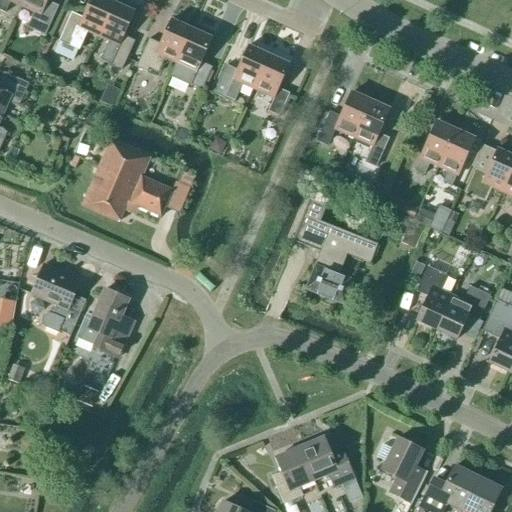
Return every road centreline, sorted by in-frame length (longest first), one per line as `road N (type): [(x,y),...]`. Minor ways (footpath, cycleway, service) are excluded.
road 1 (residential): [(227,350),(270,337),(309,348),(511,441)]
road 2 (residential): [(227,350),(196,296),(177,282),(0,207)]
road 3 (residential): [(117,511),(206,368),(227,350)]
road 4 (unclassified): [(511,83),(343,0)]
